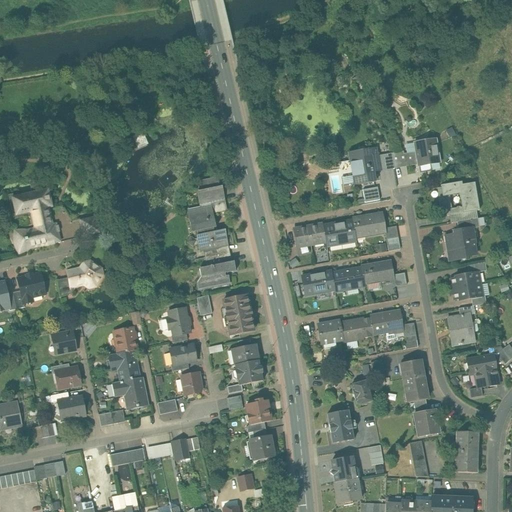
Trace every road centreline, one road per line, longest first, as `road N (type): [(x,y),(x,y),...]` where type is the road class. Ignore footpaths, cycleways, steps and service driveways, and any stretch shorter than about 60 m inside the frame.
road 1 (primary): [(208,0),(300,411),(308,511)]
road 2 (residential): [(501,421),(468,415),(440,384),(406,198)]
road 3 (residential): [(204,410),(180,424),(0,462)]
road 4 (unknown): [(367,405),(387,479),(495,480)]
